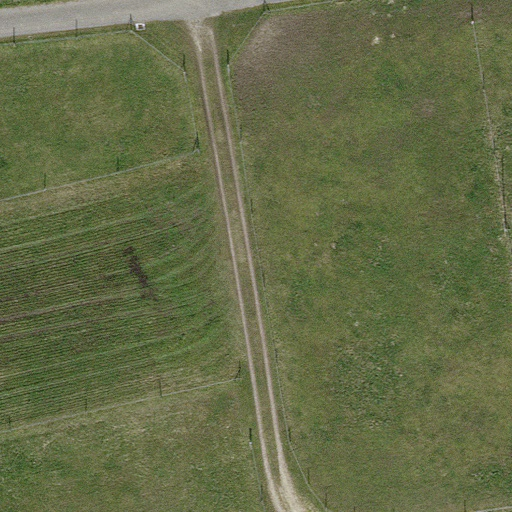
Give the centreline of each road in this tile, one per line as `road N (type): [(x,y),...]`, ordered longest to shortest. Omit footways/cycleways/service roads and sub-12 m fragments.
road 1 (track): [(291,511),(275,483),(201,0)]
road 2 (unclassified): [(0,31),(252,0)]
